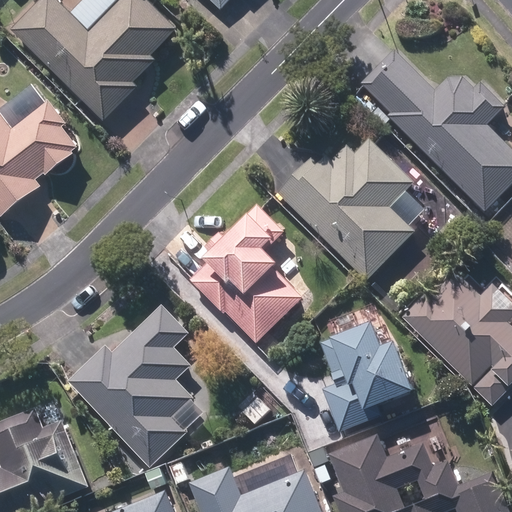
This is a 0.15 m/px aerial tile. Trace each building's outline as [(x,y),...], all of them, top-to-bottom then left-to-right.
[(51,0),(18,34),(109,124),(142,91),(139,87),(161,64),(156,60),(183,34),(148,0),(130,0),(94,37),(57,0),(51,0)] [(213,0),(227,12),(237,0),(213,0)] [(394,116),(490,212),(511,189),(511,142),(493,124),(511,105),(488,82),(480,88),(470,77),(462,85),(454,77),(442,90),(402,50),(368,83),(397,113),(394,116)] [(0,211),(6,220),(47,190),(42,184),(51,177),(53,179),(82,158),(80,155),(85,152),(69,131),(73,128),(56,105),(53,108),(39,89),(4,115),(0,109),(0,211)] [(377,112),(389,124),(394,119),(382,107),(377,112)] [(284,193),(372,278),(420,228),(416,225),(431,209),(413,191),(423,181),(377,137),(363,153),(355,145),(339,160),(333,154),(324,164),(318,157),(284,193)] [(229,308),(260,342),(309,298),(281,268),(288,262),(274,247),(289,233),(264,205),(237,230),(240,234),(234,240),(226,232),(212,245),(220,253),(215,257),(218,261),(197,279),(226,311),(229,308)] [(511,295),(500,284),(487,296),(463,271),(438,296),(434,292),(411,316),(479,383),(498,365),(511,379),(511,295)] [(74,381),(156,467),(193,431),(180,417),(200,398),(182,379),(197,364),(180,347),(196,333),(169,304),(118,352),(112,345),(74,381)] [(328,388),(345,431),(388,414),(384,404),(425,388),(407,339),(393,345),(383,320),(361,329),(355,312),(337,319),(343,336),(327,342),(343,382),(328,388)] [(250,411),(260,422),(274,409),(264,397),(250,411)] [(189,421),(195,422),(201,419),(202,413),(199,407),(193,406),(188,409),(187,415),(189,421)] [(0,470),(0,511),(27,511),(94,486),(68,420),(50,427),(41,407),(0,423),(0,450),(7,468),(0,470)] [(393,457),(384,434),(335,453),(350,491),(338,496),(344,511),(447,511),(461,507),(463,511),(511,511),(511,505),(498,472),(464,485),(454,461),(439,467),(429,443),(393,457)] [(313,453),(318,466),(333,460),(329,447),(313,453)] [(328,511),(311,469),(248,495),(236,465),(194,482),(206,511),(328,511)] [(181,511),(172,488),(113,511),(181,511)]
